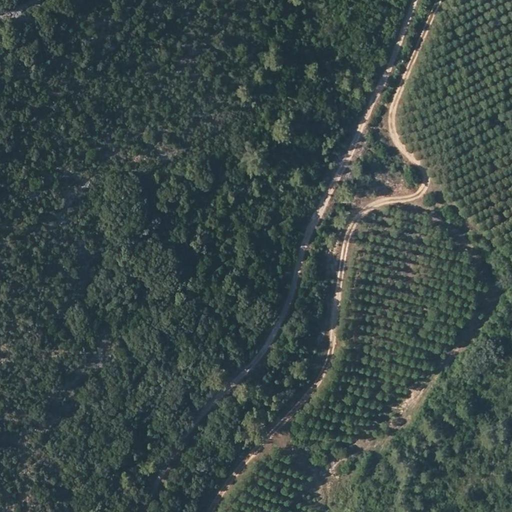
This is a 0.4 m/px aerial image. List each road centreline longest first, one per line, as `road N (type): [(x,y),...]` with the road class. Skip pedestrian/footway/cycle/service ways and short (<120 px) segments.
road 1 (track): [(210,511),(225,481),(322,373),(348,232),(364,209),(422,189),(423,165),(394,135),(392,116),(439,0)]
road 2 (track): [(414,0),(306,234),(270,338),(164,461),(144,511)]
